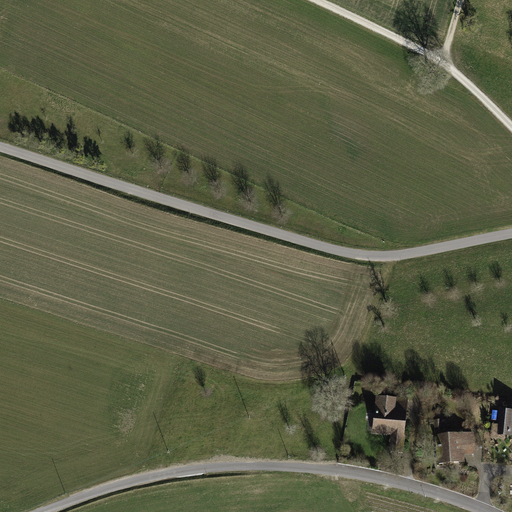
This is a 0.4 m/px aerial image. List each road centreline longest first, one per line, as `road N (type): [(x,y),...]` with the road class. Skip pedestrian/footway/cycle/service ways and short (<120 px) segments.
road 1 (residential): [(511,234),(390,257),(346,256),(0,147)]
road 2 (unclassified): [(30,511),(139,472),(377,474)]
road 3 (track): [(314,0),(443,61),(511,128)]
road 4 (residential): [(377,474),(494,511)]
